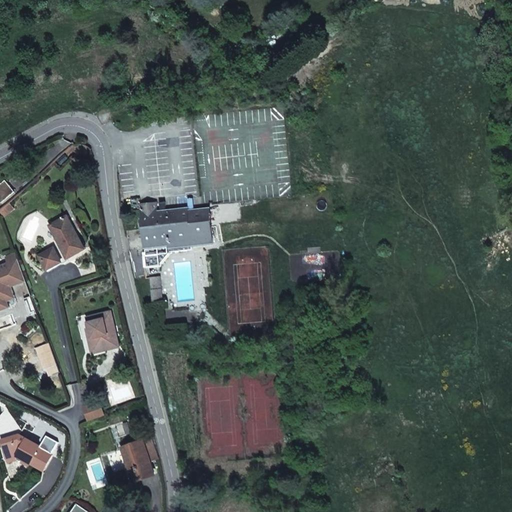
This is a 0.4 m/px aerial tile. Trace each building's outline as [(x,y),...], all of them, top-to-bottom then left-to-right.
[(240,112),(249,200),(290,196),(280,107),(240,112)] [(194,117),(205,206),(246,200),(236,113),(194,117)] [(192,240),(192,246),(214,244),(210,208),(188,211),(188,208),(158,211),(157,202),(141,205),(146,248),(147,254),(145,254),(147,268),(161,265),(162,263),(169,253),(172,253),(172,251),(172,248),(171,242),(192,240)] [(49,225),(68,259),(86,249),(68,215),(49,225)] [(172,248),(172,251),(193,248),(192,246),(192,240),(171,242),(172,248)] [(39,255),(47,271),(63,262),(55,247),(39,255)] [(27,282),(16,254),(5,258),(7,263),(0,265),(0,304),(8,302),(6,296),(14,294),(12,287),(27,282)] [(153,277),(155,300),(162,300),(160,276),(153,277)] [(16,299),(14,294),(6,296),(8,302),(16,299)] [(8,302),(0,304),(0,311),(10,308),(8,302)] [(111,312),(87,319),(90,330),(95,350),(108,346),(109,351),(120,348),(111,312)] [(95,350),(90,330),(87,330),(93,355),(109,351),(108,346),(95,350)] [(86,410),(90,424),(105,417),(100,404),(86,410)] [(146,440),(150,451),(156,448),(153,438),(156,437),(153,428),(146,430),(148,439),(146,440)] [(18,455),(30,462),(45,470),(53,455),(40,448),(32,444),(33,441),(21,434),(3,440),(8,459),(18,455)] [(123,447),(134,481),(153,474),(142,441),(123,447)] [(150,451),(153,461),(159,458),(156,448),(150,451)] [(30,462),(18,455),(17,459),(29,465),(30,462)] [(81,497),(71,511),(72,511),(96,511),(90,503),(81,497)]
